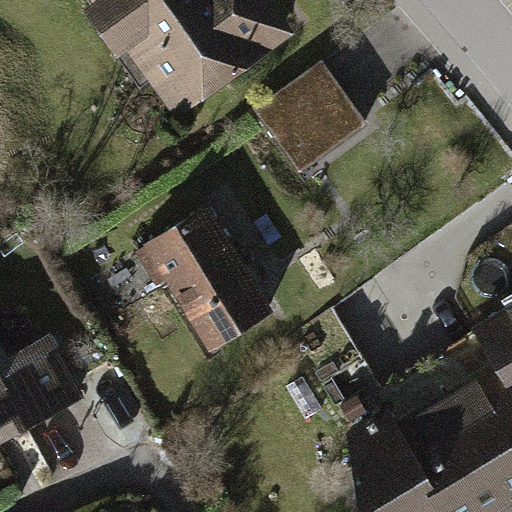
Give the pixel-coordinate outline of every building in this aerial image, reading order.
[(79,0),(113,46),(122,39),(172,109),(291,23),(273,0),(79,0)] [(321,56),(253,106),(299,170),(368,121),(321,56)] [(210,204),(144,245),(210,352),(276,311),(210,204)] [(511,374),(511,294),(469,321),(492,359),(504,379),(511,374)] [(0,421),(16,413),(23,427),(86,393),(51,328),(10,350),(0,331),(0,421)] [(504,379),(492,359),(444,389),(511,499),(511,374),(504,379)] [(511,511),(511,499),(444,389),(397,418),(428,468),(418,474),(441,511),(511,511)] [(428,468),(397,418),(387,401),(344,427),(355,503),(359,511),(441,511),(418,474),(428,468)]
